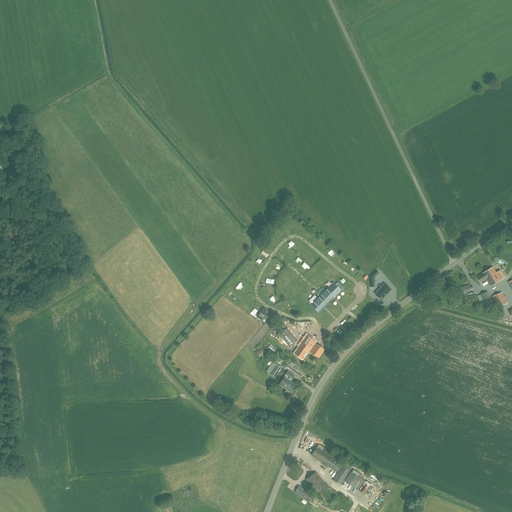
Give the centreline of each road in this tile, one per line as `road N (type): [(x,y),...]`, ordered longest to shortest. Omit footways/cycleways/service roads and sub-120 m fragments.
road 1 (tertiary): [(266,511),(322,380),(364,334),(455,264)]
road 2 (unclassified): [(455,264),(330,0)]
road 3 (track): [(313,322),(271,309),(256,294),(284,241),(303,240),(359,289)]
road 4 (track): [(297,433),(224,415),(167,357)]
